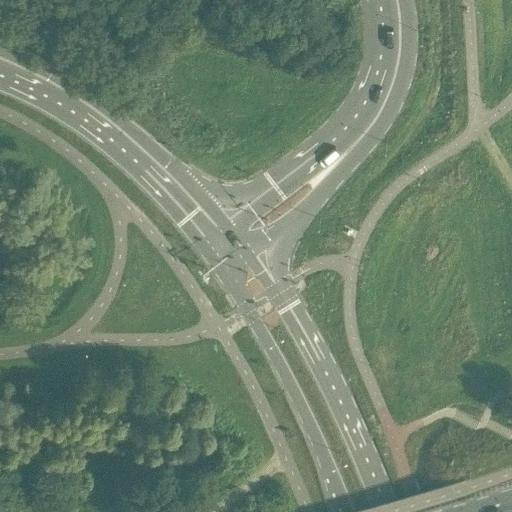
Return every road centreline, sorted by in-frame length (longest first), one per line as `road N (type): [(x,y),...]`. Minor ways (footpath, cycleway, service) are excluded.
road 1 (trunk): [(229,221),(92,99),(0,50)]
road 2 (trunk): [(0,81),(116,145),(219,261)]
road 3 (secondary): [(383,511),(291,311),(255,257)]
road 4 (secondary): [(219,261),(297,400),(343,511)]
road 5 (tertiary): [(323,171),(377,95),(388,49),(386,0)]
